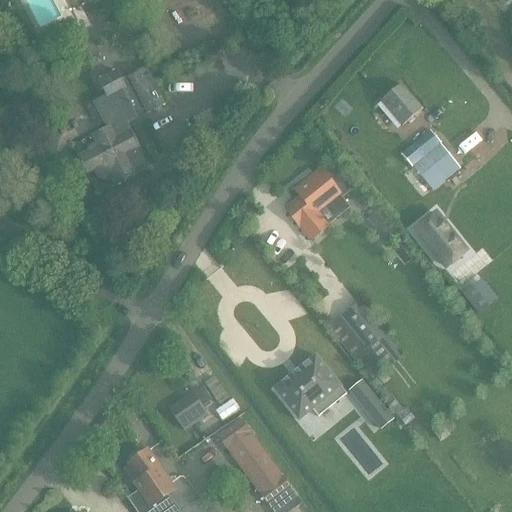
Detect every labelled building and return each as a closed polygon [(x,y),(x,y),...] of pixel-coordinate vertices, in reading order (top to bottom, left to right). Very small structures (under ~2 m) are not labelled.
[(164,104),(146,69),(121,82),(116,72),(98,81),(107,99),(110,97),(118,111),(139,100),(146,114),(164,104)] [(380,102),(401,127),(421,110),(400,85),(380,102)] [(66,141),(64,148),(74,151),(94,190),(91,200),(98,202),(101,192),(143,170),(153,173),(156,166),(145,163),(126,126),(129,116),(144,108),(139,100),(118,111),(110,97),(107,99),(106,97),(99,100),(113,125),(76,144),(66,141)] [(401,174),(422,200),(460,169),(429,131),(400,155),(410,167),(401,174)] [(300,198),(285,210),(298,227),(299,227),(310,241),(327,227),(316,213),(339,194),(338,193),(350,183),(335,165),(323,174),(320,171),(294,191),(300,198)] [(435,214),(416,230),(446,267),(465,252),(435,214)] [(380,215),(372,221),(379,231),(388,224),(380,215)] [(475,284),(462,294),(478,314),(490,304),(475,284)] [(354,360),(367,350),(369,348),(371,347),(386,334),(378,324),(361,303),(335,323),(329,329),(330,331),(354,360)] [(346,395),(315,356),(273,390),(298,421),(312,410),(318,418),(346,395)] [(393,419),(362,381),(348,392),(380,430),(393,419)] [(202,388),(192,395),(197,401),(201,407),(211,400),(202,388)] [(199,421),(194,413),(202,408),(201,407),(197,401),(192,395),(192,394),(169,410),(184,431),(199,421)] [(240,421),(217,438),(272,511),(289,511),(301,503),(297,498),(292,489),(240,421)] [(442,428),(434,433),(440,441),(447,435),(442,428)] [(146,451),(128,463),(129,465),(124,469),(140,492),(139,493),(140,494),(129,502),(136,511),(174,511),(164,497),(173,491),(146,451)]
